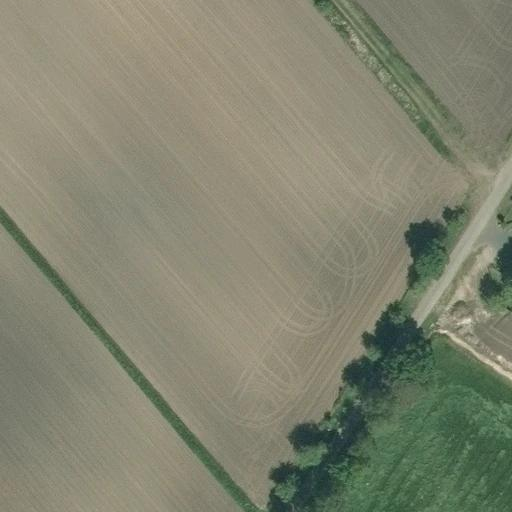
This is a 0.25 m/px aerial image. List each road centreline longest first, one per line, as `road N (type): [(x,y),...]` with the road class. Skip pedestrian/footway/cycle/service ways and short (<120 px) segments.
road 1 (residential): [(294,511),(511,156)]
road 2 (track): [(357,0),(505,167)]
